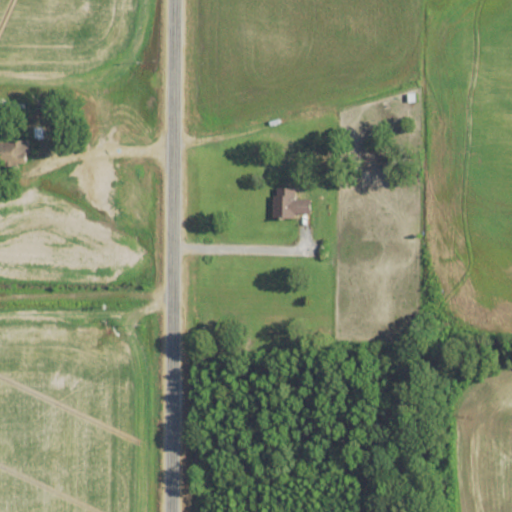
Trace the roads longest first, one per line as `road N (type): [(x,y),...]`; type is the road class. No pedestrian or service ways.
road 1 (tertiary): [(163,511),(167,0)]
road 2 (residential): [(0,299),(167,296)]
